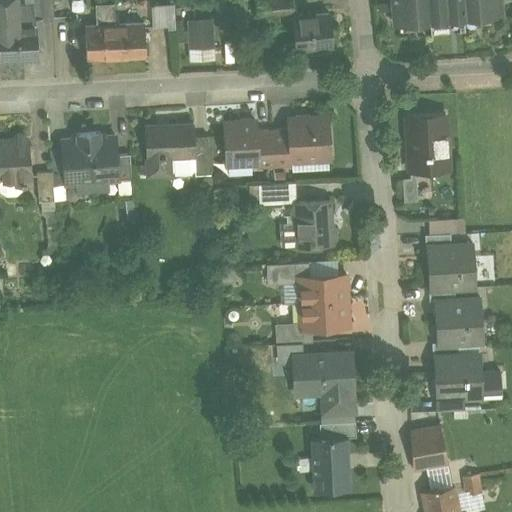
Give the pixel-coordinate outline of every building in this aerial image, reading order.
[(16,0),(0,0),(0,61),(39,59),(36,20),(36,17),(34,17),(33,1),(31,1),(17,2),(16,0)] [(52,0),(31,0),(31,1),(33,1),(34,17),(36,17),(36,20),(54,19),(52,0)] [(273,0),(272,0),(257,2),(258,17),(294,14),(292,0),(273,0)] [(393,0),(396,25),(415,23),(417,25),(429,23),(431,21),(445,20),(447,22),(480,18),(482,16),(500,14),(498,0),(393,0)] [(153,7),(155,29),(177,27),(175,5),(153,7)] [(330,15),(293,19),(296,51),(333,48),(330,15)] [(192,27),(194,69),(219,67),(217,25),(192,27)] [(146,28),(114,29),(116,60),(147,58),(146,28)] [(114,29),(85,30),(87,61),(116,60),(114,29)] [(445,114),(406,117),(410,173),(450,170),(445,114)] [(328,119),(288,121),(289,131),(290,162),(292,162),(292,160),(329,158),(329,160),(331,160),(328,119)] [(256,123),(224,125),(227,165),(257,163),(259,163),(257,132),(256,123)] [(193,125),(146,127),(148,177),(171,176),(170,158),(195,157),(194,138),(193,125)] [(289,131),(272,132),(274,167),(292,166),(292,162),(290,162),(289,131)] [(272,132),(257,132),(259,163),(257,163),(258,168),(274,167),(272,132)] [(104,138),(99,134),(88,135),(93,192),(106,191),(106,186),(109,182),(119,181),(117,157),(115,137),(104,138)] [(74,140),(62,141),(65,173),(66,186),(76,185),(80,189),(80,193),(93,192),(88,135),(78,136),(74,140)] [(12,140),(0,141),(0,188),(0,192),(7,197),(17,196),(22,191),(22,184),(26,184),(31,179),(28,140),(21,136),(17,136),(12,140)] [(208,137),(194,138),(195,157),(196,177),(211,176),(208,137)] [(63,149),(51,150),(53,174),(65,173),(63,149)] [(130,156),(117,157),(119,181),(132,180),(130,156)] [(52,172),(37,173),(39,203),(54,202),(53,187),(52,174),(52,172)] [(53,174),(52,174),(53,187),(66,186),(65,173),(53,174)] [(416,179),(403,180),(405,203),(418,202),(416,179)] [(295,184),(259,185),(260,201),(296,199),(295,184)] [(136,221),(134,201),(126,201),(128,222),(136,221)] [(330,202),(296,204),(296,206),(292,209),(293,218),(297,221),(298,247),(332,245),(332,243),(336,240),(335,231),(331,228),(330,202)] [(456,220),(424,222),(425,236),(451,235),(457,235),(456,220)] [(451,235),(425,236),(426,249),(427,249),(427,248),(451,247),(451,235)] [(451,247),(427,249),(429,289),(430,291),(455,289),(476,288),(473,245),(451,247)] [(309,263),(277,265),(277,285),(299,284),(299,277),(310,277),(309,263)] [(310,277),(299,277),(299,284),(300,304),(347,302),(346,275),(310,277)] [(455,289),(430,291),(429,289),(429,303),(434,303),(455,301),(455,289)] [(455,301),(434,303),(437,344),(437,346),(458,344),(484,343),(481,300),(455,301)] [(347,302),(300,304),(301,324),(301,330),(302,330),(302,331),(312,331),(349,329),(347,302)] [(301,330),(276,331),(277,345),(303,344),(313,344),(312,331),(302,331),(302,330),(301,330)] [(303,344),(277,345),(278,360),(292,359),(292,358),(304,357),(303,344)] [(458,344),(437,346),(437,344),(432,344),(433,358),(434,358),(459,356),(458,344)] [(304,357),(292,358),(292,359),(294,394),(326,393),(327,412),(353,410),(352,391),(353,391),(351,354),(304,357)] [(459,356),(434,358),(436,400),(465,399),(501,396),(500,372),(481,373),(480,355),(459,356)] [(437,412),(466,410),(465,399),(436,400),(437,412)] [(356,437),(355,422),(321,424),(322,439),(349,438),(356,437)] [(441,427),(410,432),(416,470),(447,466),(441,427)] [(322,439),(311,440),(311,454),(316,454),(319,492),(352,490),(349,438),(322,439)] [(478,475),(465,477),(468,496),(481,494),(478,475)] [(457,511),(453,488),(423,493),(426,511),(457,511)]
